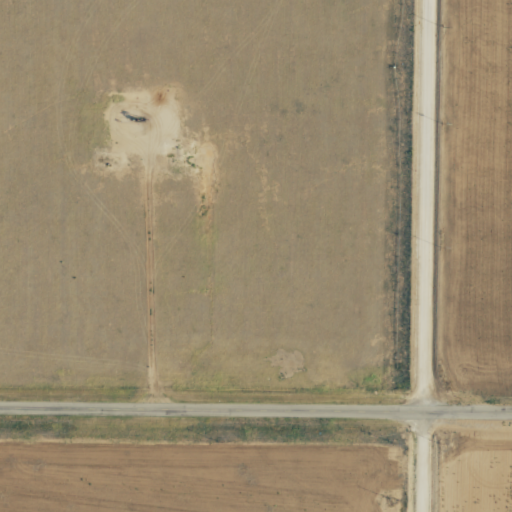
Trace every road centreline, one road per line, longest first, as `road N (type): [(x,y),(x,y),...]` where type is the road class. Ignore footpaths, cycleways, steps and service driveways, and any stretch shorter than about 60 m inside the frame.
road 1 (tertiary): [(511,420),(0,412)]
road 2 (residential): [(422,511),(427,0)]
